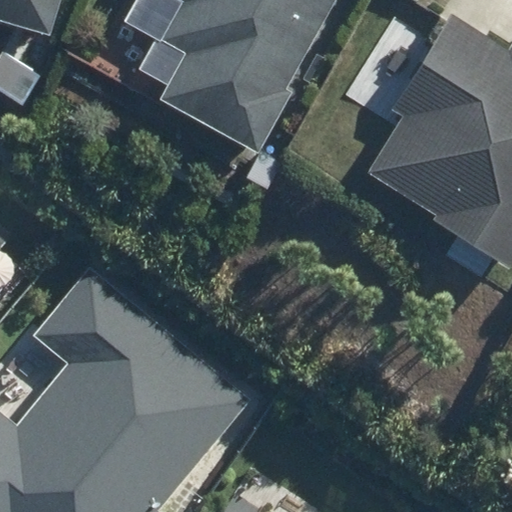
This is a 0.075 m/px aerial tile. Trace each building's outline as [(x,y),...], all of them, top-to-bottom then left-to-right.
[(0,0),(0,17),(53,32),(61,0),(0,0)] [(262,150),(339,0),(173,0),(153,39),(183,54),(161,97),(262,150)] [(511,261),(511,43),(444,4),(388,98),(405,108),(363,179),(510,265),(511,261)] [(0,247),(9,237),(0,230),(0,247)] [(248,402),(76,267),(29,335),(59,358),(8,423),(0,416),(0,511),(190,511),(172,498),(248,402)]
